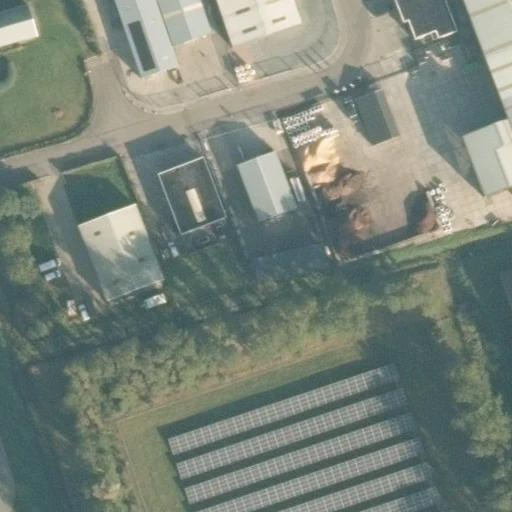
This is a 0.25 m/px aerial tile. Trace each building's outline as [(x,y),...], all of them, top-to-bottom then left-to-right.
[(113,0),(141,80),(177,67),(171,48),(210,35),(198,0),(113,0)] [(300,25),(291,0),(214,0),(231,49),(300,25)] [(456,32),(443,0),(392,0),(402,24),(407,22),(414,41),(434,33),(437,40),(456,32)] [(511,0),(460,0),(507,122),(461,139),(483,199),(511,187),(511,0)] [(0,47),(36,37),(27,6),(0,13),(0,47)] [(355,100),(372,147),(384,143),(367,96),(355,100)] [(295,209),(274,153),(236,167),(257,223),(295,209)] [(225,219),(202,158),(156,176),(179,236),(225,219)] [(164,282),(135,206),(77,228),(106,304),(164,282)] [(511,271),(499,276),(511,315),(511,271)]
